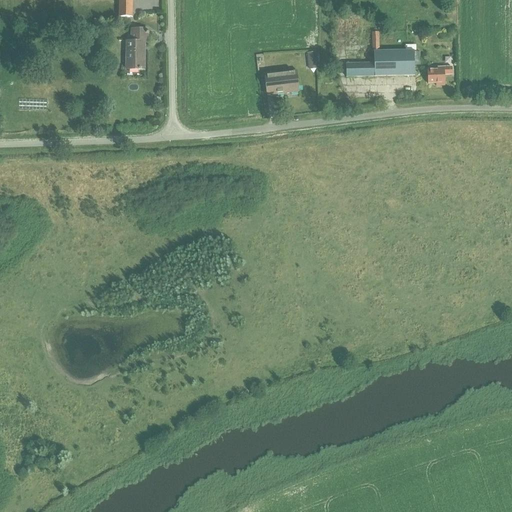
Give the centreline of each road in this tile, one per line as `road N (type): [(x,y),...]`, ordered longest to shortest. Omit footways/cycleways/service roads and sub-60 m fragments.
road 1 (unclassified): [(172,137),(511,108)]
road 2 (unclassified): [(0,144),(172,137)]
road 3 (unclassified): [(172,137),(170,0)]
